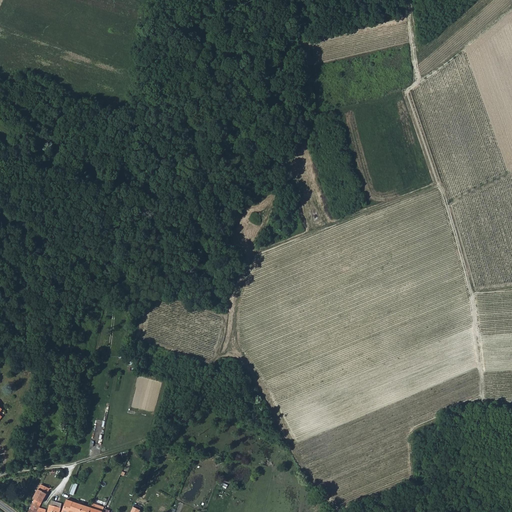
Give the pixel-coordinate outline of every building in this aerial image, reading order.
[(122,474),(127,476),(130,469),(126,466),(122,474)] [(82,470),(79,469),(70,492),(73,493),(82,470)] [(41,483),(33,497),(35,498),(42,502),(50,488),(51,488),(41,483)] [(76,511),(77,511),(78,511),(89,511),(92,507),(67,498),(61,511),(76,511)] [(176,501),(170,511),(175,511),(176,511),(177,511),(178,511),(183,504),(176,501)] [(38,510),(40,506),(33,502),(31,507),(28,511),(39,511),(40,511),(38,510)] [(94,502),(92,507),(104,511),(105,506),(94,502)]
